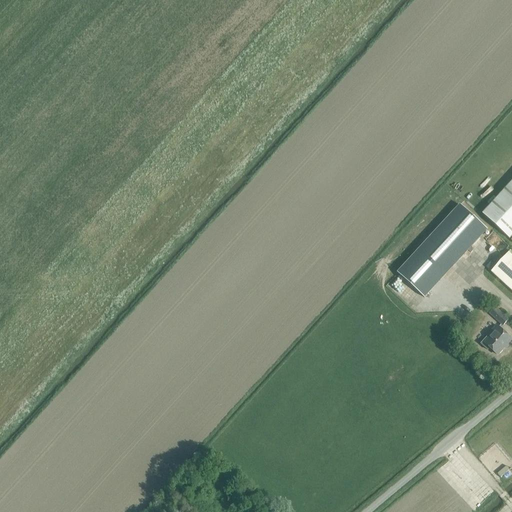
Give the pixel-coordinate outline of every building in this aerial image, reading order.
[(511,181),(481,215),(507,240),(511,234),(511,181)] [(419,251),(445,275),(487,230),(460,205),(419,251)] [(511,290),(511,252),(510,251),(491,272),(511,290)] [(490,314),(503,326),(508,320),(495,308),(490,314)] [(498,354),(500,354),(503,350),(503,349),(511,339),(497,326),(493,331),(495,333),(490,338),(488,336),(481,344),(488,350),(490,348),(497,355),(498,354)]
